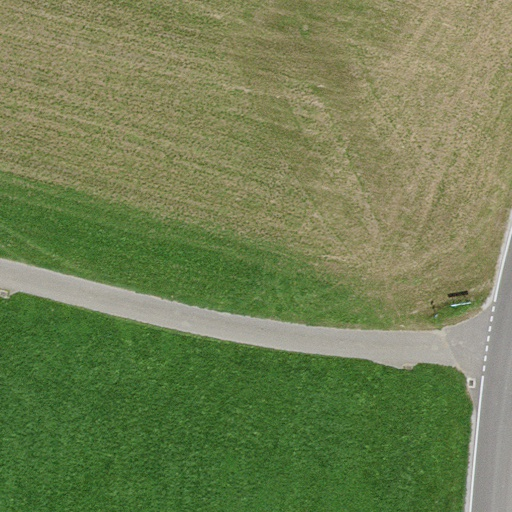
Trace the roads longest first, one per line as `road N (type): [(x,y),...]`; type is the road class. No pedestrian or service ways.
road 1 (track): [(0,279),(317,345),(506,363)]
road 2 (unclassified): [(511,340),(490,511)]
